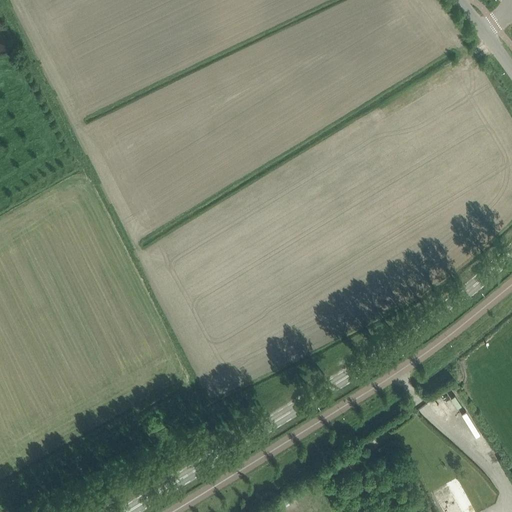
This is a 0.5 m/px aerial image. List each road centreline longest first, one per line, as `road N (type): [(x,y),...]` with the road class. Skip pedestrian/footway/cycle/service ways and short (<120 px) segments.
road 1 (secondary): [(128,511),(398,345),(511,251)]
road 2 (unclassified): [(169,511),(412,361),(511,285)]
